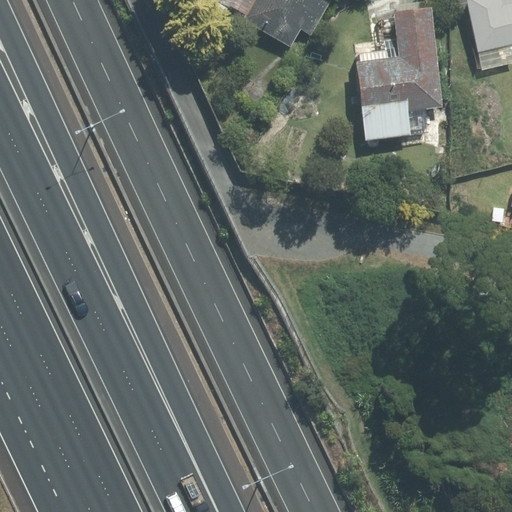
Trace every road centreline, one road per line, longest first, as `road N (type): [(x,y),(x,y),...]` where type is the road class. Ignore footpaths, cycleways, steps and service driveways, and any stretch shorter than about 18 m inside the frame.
road 1 (motorway): [(0,8),(187,421),(216,511)]
road 2 (motorway): [(0,114),(192,511)]
road 3 (motorway): [(116,511),(0,269)]
